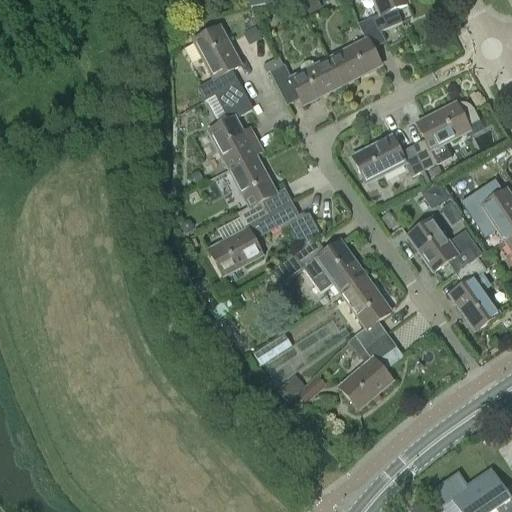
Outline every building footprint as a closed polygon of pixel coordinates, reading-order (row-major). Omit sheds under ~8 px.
[(316,0),(310,0),(302,4),(309,16),(321,10),(316,0)] [(405,0),(372,0),(381,17),(371,22),(380,35),(401,25),(395,13),(408,7),(405,0)] [(367,44),(328,62),(342,89),(380,70),(371,51),(385,45),(380,35),(371,22),(359,27),(367,44)] [(255,30),(243,36),(249,47),(261,41),(255,30)] [(195,49),(184,55),(191,68),(202,63),(213,84),(208,86),(197,92),(203,105),(214,98),(237,87),(230,74),(240,69),(219,31),(193,45),(195,49)] [(280,60),(263,68),(266,75),(269,73),(270,75),(281,98),(285,107),(299,101),(302,108),(342,89),(328,62),(315,69),(313,64),(308,64),(305,65),(301,68),(300,71),(302,75),(289,81),(283,69),(284,69),(280,60)] [(229,125),(208,136),(228,174),(255,159),(235,122),(251,113),(237,87),(214,98),(229,125)] [(425,143),(414,149),(426,173),(437,167),(438,168),(452,161),(444,146),(469,134),(467,130),(480,124),(472,111),(471,109),(470,108),(468,107),(467,106),(464,106),(462,106),(460,106),(458,107),(455,108),(417,127),(425,143)] [(426,173),(414,149),(400,156),(392,140),(352,160),(366,187),(405,167),(411,180),(426,173)] [(255,159),(228,174),(248,211),(237,217),(244,230),(267,218),(261,206),(276,198),(255,159)] [(423,191),(430,210),(451,202),(444,183),(423,191)] [(483,191),(461,206),(485,242),(496,234),(505,247),(511,241),(511,202),(506,193),(502,196),(494,184),(483,192),(483,191)] [(455,225),(463,219),(451,203),(443,209),(455,225)] [(246,233),(208,254),(223,280),(261,260),(254,243),(275,231),(298,218),(292,206),(268,218),(267,218),(244,230),(246,233)] [(288,225),(300,247),(321,235),(310,214),(288,225)] [(456,277),(477,262),(477,261),(482,257),(465,234),(449,245),(432,222),(408,238),(434,275),(448,265),(456,277)] [(316,244),(274,275),(282,287),(302,272),(320,297),(333,288),(341,298),(365,281),(339,245),(324,255),(316,244)] [(477,262),(456,277),(464,288),(450,298),(475,335),(499,318),(483,294),(490,289),(481,277),(486,273),(477,262)] [(365,281),(341,298),(365,331),(355,340),(364,352),(386,337),(377,324),(389,315),(365,281)] [(366,367),(339,391),(358,413),(392,385),(374,365),(395,350),(386,337),(364,352),(355,340),(348,346),(366,367)] [(263,362),(292,349),(288,339),(258,351),(263,362)] [(292,382),(277,394),(287,406),(301,394),(292,382)] [(324,388),(318,382),(299,400),(305,406),(324,388)] [(457,477),(431,495),(440,509),(451,501),(458,511),(494,511),(496,511),(511,511),(511,498),(508,501),(490,474),(466,490),(457,477)]
